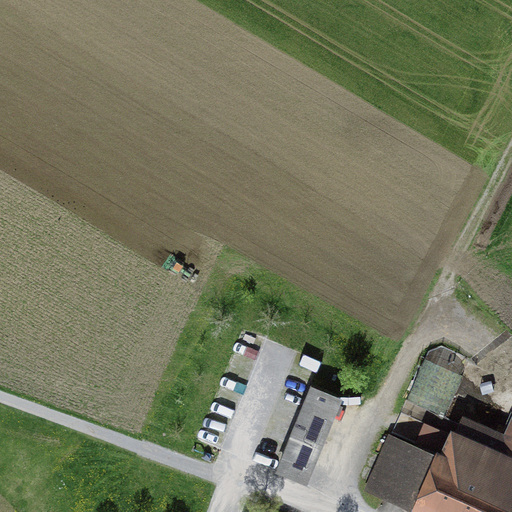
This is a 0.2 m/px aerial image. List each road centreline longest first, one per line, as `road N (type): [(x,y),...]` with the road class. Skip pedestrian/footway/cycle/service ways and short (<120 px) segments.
road 1 (track): [(511,150),(348,483),(356,511)]
road 2 (track): [(322,511),(0,397)]
